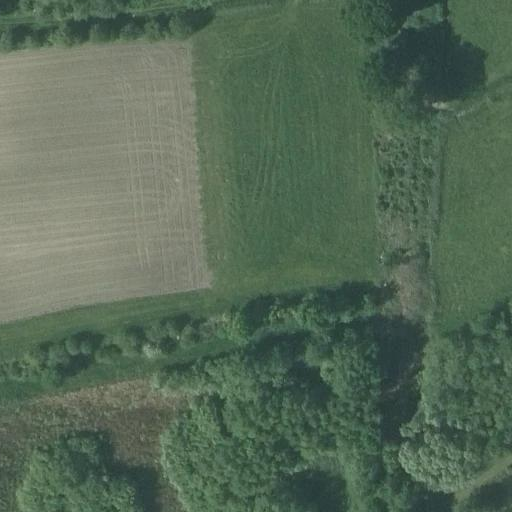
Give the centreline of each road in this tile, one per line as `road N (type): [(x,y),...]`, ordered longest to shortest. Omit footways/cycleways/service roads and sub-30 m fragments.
road 1 (track): [(511,66),(421,112),(397,67),(388,17),(349,0)]
road 2 (track): [(239,0),(0,26)]
